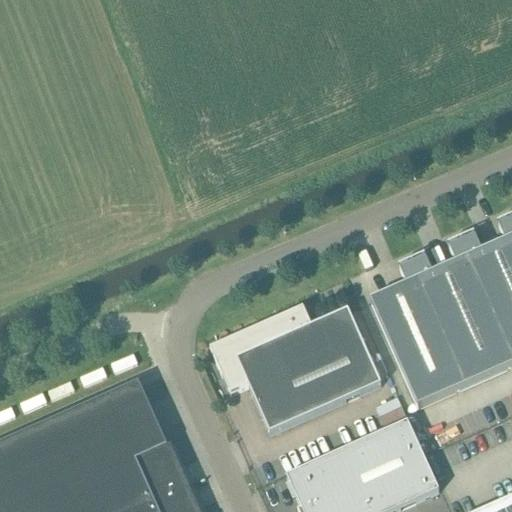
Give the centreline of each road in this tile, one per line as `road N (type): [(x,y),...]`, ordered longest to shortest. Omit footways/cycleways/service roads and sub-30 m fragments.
road 1 (unclassified): [(179,327),(212,294),(511,161)]
road 2 (unclassified): [(246,511),(178,356),(179,327)]
road 3 (unclassified): [(0,377),(128,323),(179,327)]
